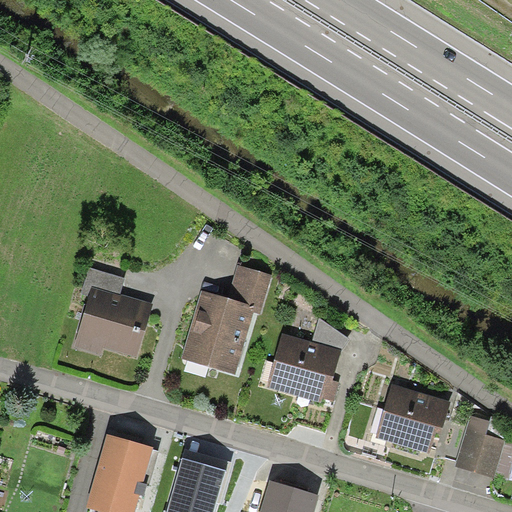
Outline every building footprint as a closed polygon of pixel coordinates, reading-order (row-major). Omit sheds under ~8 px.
[(272,276),(238,266),(227,300),(255,308),(254,313),(260,315),(272,276)] [(93,287),(121,296),(126,279),(89,269),(81,296),(90,298),(93,287)] [(127,298),(121,296),(93,287),(90,298),(75,347),(102,355),(104,348),(138,358),(153,305),(127,298)] [(220,298),(201,293),(182,360),(236,375),(254,313),(255,308),(227,300),(220,298)] [(320,319),(313,344),(341,351),(349,341),(320,319)] [(313,344),(282,335),(266,389),(321,405),(323,399),(334,403),(339,384),(334,382),(342,352),(341,351),(313,344)] [(451,403),(392,386),(376,438),(430,454),(436,435),(441,437),(451,403)] [(490,423),(470,417),(455,468),(475,474),(486,436),(490,423)] [(505,442),(486,436),(475,474),(494,480),(495,479),(505,442)] [(134,445),(108,438),(87,510),(91,511),(135,511),(153,451),(134,445)] [(511,466),(511,443),(505,442),(495,479),(508,482),(511,466)] [(228,470),(183,457),(167,511),(215,511),(221,496),(228,470)] [(270,483),(261,511),(316,511),(320,499),(270,483)]
